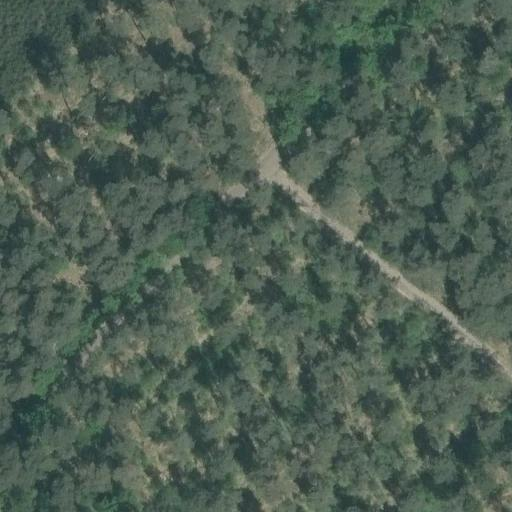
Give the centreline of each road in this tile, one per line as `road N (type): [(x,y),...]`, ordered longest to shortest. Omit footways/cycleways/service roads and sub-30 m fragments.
road 1 (track): [(449,0),(0,443)]
road 2 (track): [(511,370),(281,167)]
